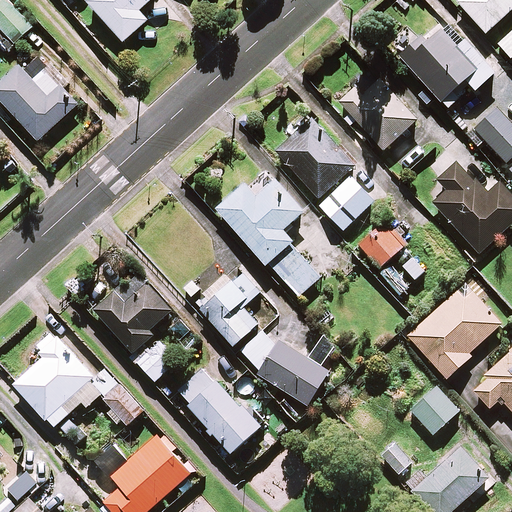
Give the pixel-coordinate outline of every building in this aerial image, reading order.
[(34,27),(8,0),(7,0),(0,6),(0,26),(17,44),(34,27)] [(154,0),(93,0),(90,3),(126,43),(150,22),(141,12),(154,0)] [(511,12),(511,0),(464,0),(461,4),(488,35),(511,12)] [(461,49),(444,31),(428,46),(421,38),(401,57),(451,110),(462,100),(456,93),(468,82),(478,92),(499,73),(470,41),(461,49)] [(511,34),(500,45),(511,58),(511,34)] [(49,97),(22,68),(0,88),(0,97),(41,142),(79,107),(60,86),(49,97)] [(418,122),(371,71),(339,101),(387,152),(418,122)] [(511,160),(511,124),(499,111),(477,131),(509,164),(511,160)] [(357,168),(312,121),(278,154),(326,203),(322,207),(345,232),(377,202),(350,174),(357,168)] [(488,196),(458,163),(439,180),(449,191),(435,204),(481,255),(511,226),(511,193),(502,183),(488,196)] [(306,214),(266,169),(219,210),(269,266),(271,265),(301,297),(323,278),(283,234),(306,214)] [(408,246),(388,223),(361,247),(382,269),(408,246)] [(262,293),(246,273),(203,309),(236,347),(260,326),(245,308),(262,293)] [(174,312),(151,285),(128,305),(118,293),(98,311),(136,354),(156,336),(152,331),(174,312)] [(504,324),(468,285),(410,337),(449,380),(473,358),(471,355),(504,324)] [(310,360),(262,329),(244,358),(268,373),(265,378),(310,407),(331,373),(323,368),(337,346),(324,338),(310,360)] [(93,377),(54,334),(40,347),(49,357),(17,386),(56,429),(85,403),(90,409),(102,397),(130,427),(145,412),(104,367),(93,377)] [(180,362),(161,342),(139,362),(158,382),(180,362)] [(511,353),(473,389),(492,409),(503,399),(511,409),(511,353)] [(263,426),(204,369),(178,396),(236,453),(263,426)] [(461,412),(439,388),(413,411),(435,436),(461,412)] [(165,511),(199,481),(159,438),(115,478),(124,488),(107,503),(114,511),(165,511)] [(131,460),(114,443),(95,461),(112,479),(131,460)] [(415,463),(397,444),(384,457),(402,475),(415,463)] [(453,511),(490,480),(463,449),(427,480),(421,473),(409,483),(434,511),(453,511)] [(36,488),(27,476),(8,491),(18,503),(36,488)] [(37,511),(29,503),(18,511),(37,511)]
